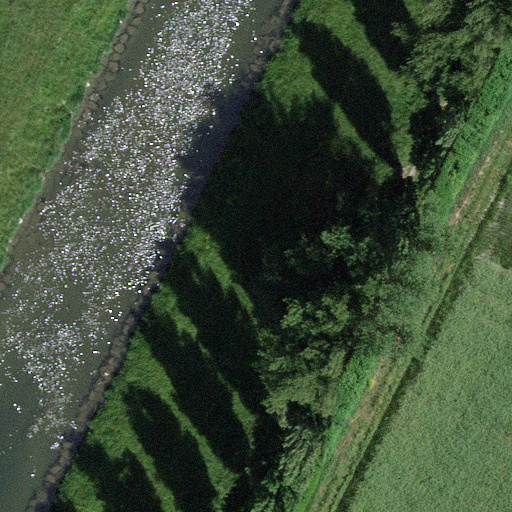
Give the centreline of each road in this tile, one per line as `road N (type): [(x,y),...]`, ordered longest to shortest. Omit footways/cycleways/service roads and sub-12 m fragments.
road 1 (track): [(505,0),(252,511)]
road 2 (track): [(511,132),(335,511)]
